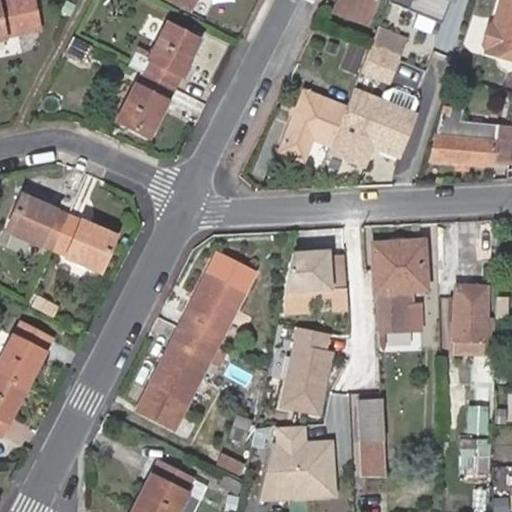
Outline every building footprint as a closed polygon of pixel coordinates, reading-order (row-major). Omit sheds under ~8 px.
[(0,0),(0,39),(18,36),(17,33),(39,30),(32,0),(0,0)] [(168,0),(189,11),(194,0),(168,0)] [(332,0),(332,1),(366,13),(370,0),(332,0)] [(456,0),(391,0),(440,19),(447,0),(450,0),(455,2),(456,0)] [(511,0),(497,0),(485,55),(511,61),(511,0)] [(362,22),(366,13),(332,1),(329,11),(362,22)] [(141,70),(173,87),(197,40),(166,23),(151,51),(141,70)] [(375,28),(368,46),(395,57),(402,38),(375,28)] [(63,50),(63,52),(81,61),(90,44),(72,35),(63,50)] [(338,46),(326,41),(323,49),(334,53),(338,46)] [(141,70),(151,51),(138,44),(127,63),(141,70)] [(349,45),(341,65),(353,70),(362,51),(349,45)] [(395,57),(368,46),(358,73),(385,83),(395,57)] [(147,136),(173,87),(141,70),(114,121),(147,136)] [(313,135),(331,142),(346,104),(302,87),(295,105),(293,113),(280,147),(304,156),(313,135)] [(413,111),(352,87),(346,104),(331,142),(328,151),(363,164),(370,146),(375,131),(402,141),(413,111)] [(454,159),(466,162),(507,163),(510,138),(494,138),(495,128),(457,124),(458,112),(448,111),(447,116),(440,115),(430,157),(454,159)] [(402,141),(375,131),(370,146),(396,156),(402,141)] [(465,170),(466,162),(454,159),(454,170),(465,170)] [(53,250),(71,213),(24,189),(5,226),(53,250)] [(116,236),(71,213),(53,250),(98,272),(116,236)] [(373,268),(374,290),(374,292),(375,315),(376,332),(405,331),(403,303),(410,302),(410,288),(424,287),(421,241),(372,245),(373,268)] [(330,250),(293,253),(284,294),(332,291),(332,296),(348,295),(345,255),(331,256),(330,250)] [(177,327),(213,346),(242,291),(206,272),(177,327)] [(482,340),(495,340),(495,317),(484,316),(485,288),(456,287),(454,339),(482,340)] [(30,302),(51,312),(56,303),(35,293),(30,302)] [(0,357),(0,373),(25,387),(51,338),(19,321),(0,357)] [(223,351),(213,346),(177,327),(154,374),(151,379),(136,408),(172,428),(206,360),(216,365),(223,351)] [(330,336),(297,329),(281,409),(321,417),(335,352),(327,351),(330,336)] [(482,340),(454,339),(454,352),(481,353),(482,340)] [(491,365),(477,364),(476,387),(490,387),(491,365)] [(0,433),(25,387),(0,373),(0,433)] [(358,478),(367,477),(378,477),(377,401),(364,402),(365,441),(357,442),(358,478)] [(364,402),(356,402),(357,442),(365,441),(364,402)] [(240,440),(247,419),(234,415),(228,435),(240,440)] [(304,428),(276,429),(277,444),(272,444),(260,501),(334,497),(332,443),(305,444),(304,428)] [(490,468),(493,437),(464,435),(462,466),(490,468)] [(215,462),(236,471),(239,463),(219,454),(215,462)] [(132,509),(137,511),(175,511),(192,480),(156,462),(132,509)] [(233,490),(235,481),(220,474),(217,482),(233,490)] [(192,480),(175,511),(187,511),(201,485),(192,480)] [(231,508),(234,496),(227,494),(224,507),(231,508)]
